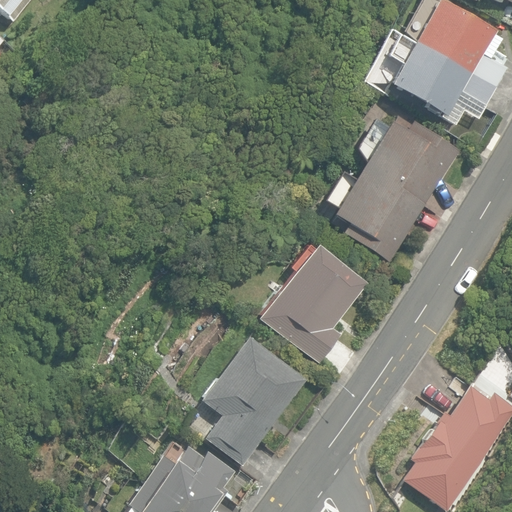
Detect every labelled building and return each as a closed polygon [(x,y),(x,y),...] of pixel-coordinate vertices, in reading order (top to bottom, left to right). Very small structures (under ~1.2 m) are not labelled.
[(0,0),(0,14),(9,22),(26,0),(0,0)] [(385,84),(441,116),(454,93),(479,108),(502,68),(486,59),(497,40),(487,34),(490,29),(438,0),(415,0),(396,34),(409,41),(385,84)] [(0,53),(12,63),(18,55),(0,40),(0,53)] [(384,118),(355,164),(421,203),(454,151),(404,120),(399,128),(384,118)] [(421,203),(355,164),(324,213),(330,216),(326,224),(385,261),(421,203)] [(253,318),(316,362),(336,333),(328,328),(361,282),(307,243),(253,318)] [(201,437),(238,464),(302,378),(244,335),(197,399),(218,414),(201,437)] [(472,389),(459,386),(439,412),(434,408),(390,473),(441,511),(511,405),(511,401),(477,376),(472,389)] [(208,511),(224,490),(219,486),(232,470),(204,450),(199,456),(184,445),(181,450),(171,442),(161,457),(157,454),(121,503),(124,505),(119,511),(208,511)]
